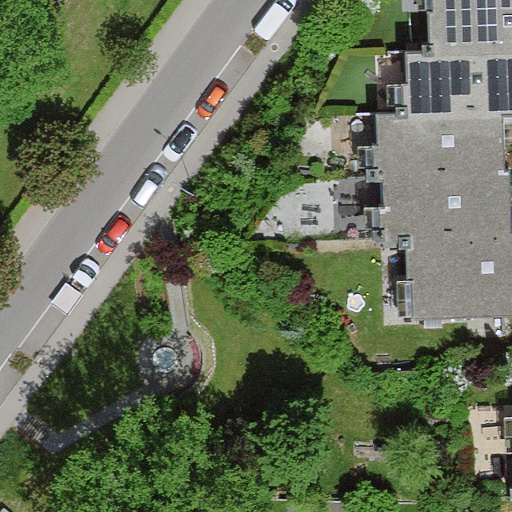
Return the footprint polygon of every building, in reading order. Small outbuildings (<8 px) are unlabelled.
[(511,0),(433,0),(435,57),(511,55),(511,0)] [(380,84),(408,83),(407,35),(379,36),(380,84)] [(417,58),(419,133),(511,131),(511,55),(435,57),(417,58)] [(388,192),(511,189),(511,131),(419,133),(387,134),(388,192)] [(409,249),(511,246),(511,189),(388,192),(389,249),(409,249)] [(410,323),(511,320),(511,246),(409,249),(410,323)]
